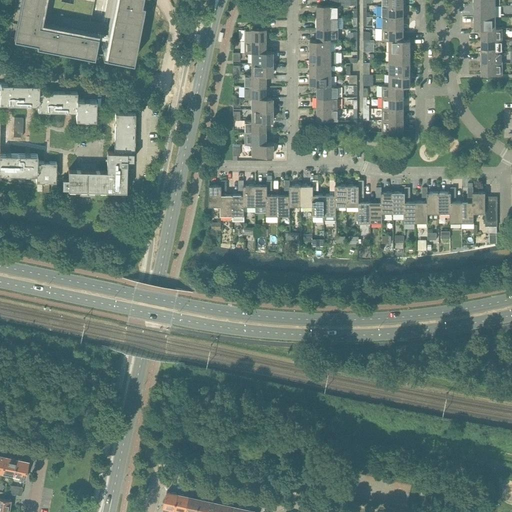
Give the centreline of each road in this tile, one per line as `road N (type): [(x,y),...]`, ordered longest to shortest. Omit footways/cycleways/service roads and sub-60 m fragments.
road 1 (secondary): [(0,282),(286,334),(391,334),(511,315)]
road 2 (secondary): [(511,299),(389,318),(286,318),(0,266)]
road 3 (tertiary): [(109,511),(209,37)]
road 4 (residential): [(292,166),(503,174),(511,157)]
road 5 (residential): [(511,157),(473,128),(450,90),(436,0)]
road 6 (residential): [(292,0),(292,166)]
road 7 (residential): [(141,107),(0,72)]
road 8 (residential): [(141,107),(160,103),(176,23),(161,0)]
